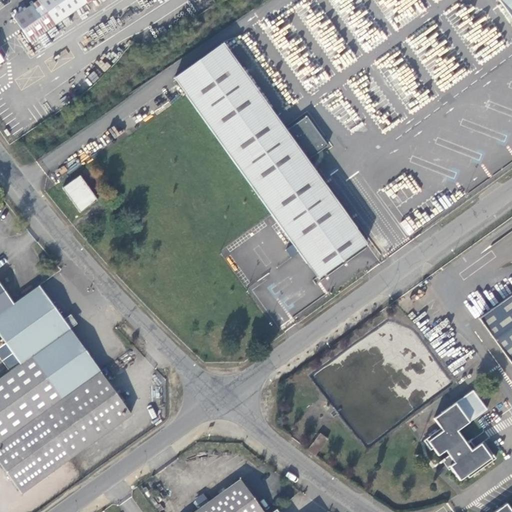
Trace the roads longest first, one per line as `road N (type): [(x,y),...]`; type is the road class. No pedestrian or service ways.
road 1 (residential): [(511,190),(222,398)]
road 2 (residential): [(0,154),(99,277),(222,398)]
road 3 (residential): [(222,398),(59,511)]
road 4 (residential): [(222,398),(369,511)]
